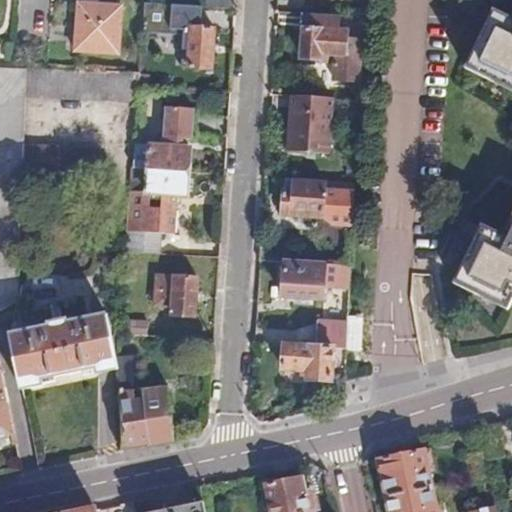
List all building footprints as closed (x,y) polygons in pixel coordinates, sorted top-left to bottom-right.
[(215,8),(235,9),(235,0),(208,0),(208,8),(215,8)] [(119,55),(123,10),(78,6),(74,52),(119,55)] [(211,68),(215,8),(208,8),(192,7),(190,28),(168,27),(166,46),(179,48),(178,66),(211,68)] [(511,21),(495,13),(490,22),(487,28),(467,69),(511,91),(511,21)] [(334,78),(360,80),(364,31),(335,30),(336,16),(300,14),(299,27),(304,28),(302,58),(320,58),(320,62),(334,63),(334,78)] [(26,68),(0,66),(0,309),(17,301),(22,172),(23,145),(24,96),(26,68)] [(139,74),(26,68),(24,96),(137,102),(138,87),(139,74)] [(151,74),(139,74),(138,87),(150,88),(151,74)] [(328,154),(332,98),(293,96),(288,152),(328,154)] [(133,150),(132,170),(188,174),(189,151),(182,151),(183,140),(190,140),(191,111),(163,109),(159,151),(133,150)] [(23,145),(22,172),(112,178),(113,162),(97,161),(97,151),(23,145)] [(132,170),(126,253),(150,254),(152,233),(169,234),(172,196),(186,197),(188,174),(132,170)] [(351,226),(354,183),(286,180),(283,214),(335,218),(334,224),(351,226)] [(511,211),(504,227),(511,232),(506,242),(479,228),(474,238),(473,241),(472,243),(451,282),(504,311),(511,297),(511,211)] [(260,241),(259,260),(286,262),(289,262),(290,243),(260,241)] [(335,278),(336,265),(289,262),(286,262),(285,273),(283,273),(281,296),(326,299),(328,278),(335,278)] [(193,319),(197,269),(161,267),(159,301),(171,302),(171,316),(193,319)] [(99,373),(118,369),(107,314),(88,319),(99,373)] [(346,323),(344,349),(359,351),(362,318),(347,317),(346,323)] [(10,335),(21,389),(42,385),(41,378),(94,366),(96,374),(99,373),(88,319),(66,324),(65,320),(53,322),(54,326),(10,335)] [(121,319),(120,335),(145,337),(146,321),(121,319)] [(333,348),(344,349),(346,323),(317,322),(316,347),(333,348)] [(327,385),(343,382),(344,375),(333,374),(333,348),(316,347),(284,345),(283,370),(309,372),(309,379),(327,380),(327,385)] [(118,369),(120,447),(143,441),(144,445),(170,439),(163,385),(153,386),(152,376),(139,378),(137,354),(118,356),(118,369)] [(0,386),(3,386),(0,370),(0,434),(12,432),(6,401),(0,401),(0,386)] [(342,406),(343,404),(343,382),(327,385),(326,410),(342,406)] [(497,424),(480,428),(485,452),(487,459),(503,456),(497,424)] [(379,460),(387,495),(430,486),(428,473),(435,471),(432,454),(424,455),(423,451),(379,460)] [(491,480),(487,459),(485,452),(466,456),(472,484),(491,480)] [(302,494),(299,478),(267,486),(271,511),(314,511),(310,492),(302,494)] [(430,486),(387,495),(389,511),(443,511),(443,504),(434,506),(430,486)] [(202,511),(201,502),(159,510),(159,511),(202,511)]
